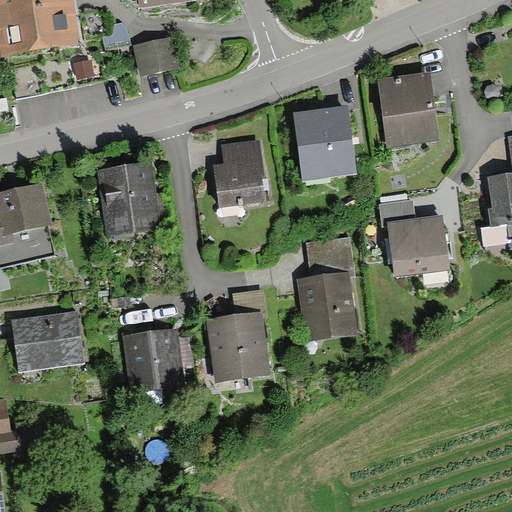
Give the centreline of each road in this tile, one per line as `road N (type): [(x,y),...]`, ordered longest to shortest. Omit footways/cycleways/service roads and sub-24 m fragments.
road 1 (residential): [(283,80),(0,153)]
road 2 (residential): [(475,0),(283,80)]
